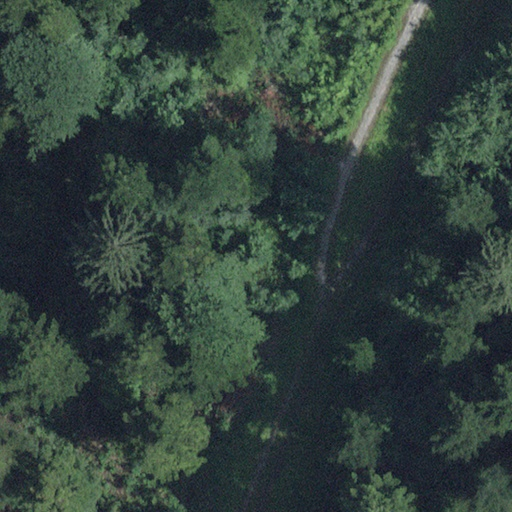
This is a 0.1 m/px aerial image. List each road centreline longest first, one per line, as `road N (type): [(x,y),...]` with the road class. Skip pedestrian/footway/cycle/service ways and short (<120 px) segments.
road 1 (track): [(315,354),(502,0)]
road 2 (track): [(242,511),(315,354)]
